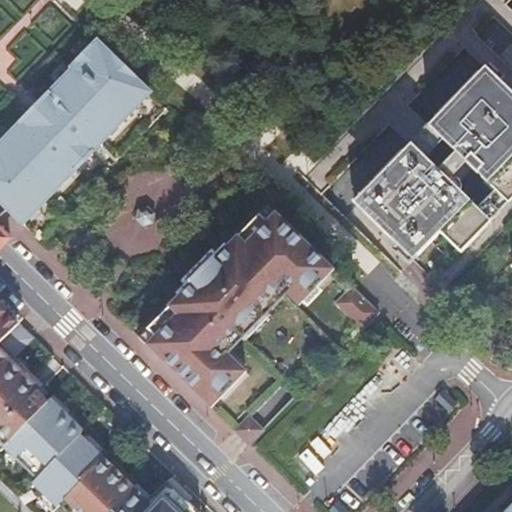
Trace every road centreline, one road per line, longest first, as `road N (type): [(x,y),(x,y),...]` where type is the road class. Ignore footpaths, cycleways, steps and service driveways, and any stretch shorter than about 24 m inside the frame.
road 1 (unclassified): [(0,252),(272,511)]
road 2 (residential): [(511,402),(411,511)]
